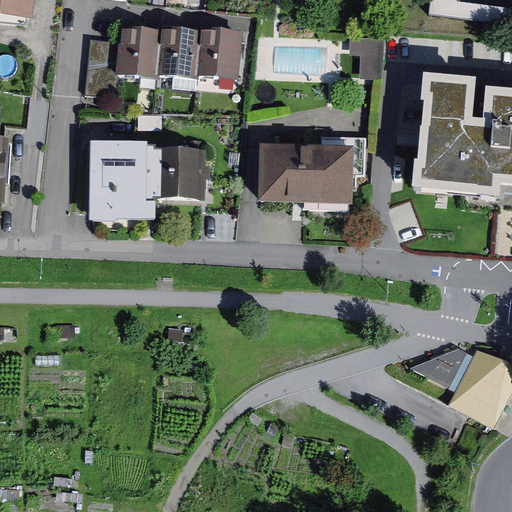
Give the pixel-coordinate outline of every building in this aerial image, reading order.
[(46,0),(0,0),(0,19),(44,24),(46,0)] [(511,10),(465,5),(465,0),(438,0),(437,18),(463,22),(511,27),(511,10)] [(120,37),(119,46),(94,44),(89,100),(120,103),(122,83),(155,86),(156,83),(196,85),(196,82),(240,84),(242,38),(199,35),(199,40),(159,37),(158,40),(120,37)] [(389,43),(353,40),(352,59),(362,60),(360,82),(385,85),(389,43)] [(424,201),(511,209),(511,103),(499,102),(496,136),(486,135),(490,93),(434,88),(424,201)] [(420,129),(403,129),(403,152),(419,152),(420,129)] [(350,136),(349,153),(367,154),(368,137),(350,136)] [(22,145),(0,144),(0,209),(18,211),(22,145)] [(159,221),(159,208),(209,207),(208,155),(158,157),(158,147),(89,148),(90,221),(159,221)] [(253,208),(350,216),(355,157),(258,149),(253,208)] [(511,394),(511,370),(476,353),(472,360),(459,354),(408,369),(456,392),(448,409),(493,431),(511,394)]
